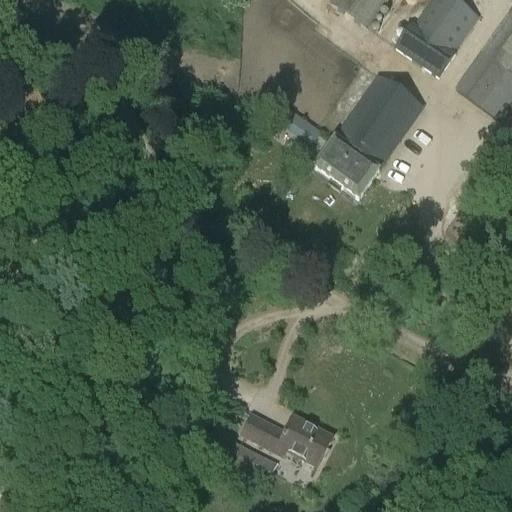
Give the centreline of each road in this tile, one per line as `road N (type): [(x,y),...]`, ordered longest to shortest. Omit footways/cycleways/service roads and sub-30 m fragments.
road 1 (track): [(0,44),(103,81),(165,185),(235,240),(411,341),(511,379)]
road 2 (track): [(317,290),(237,326),(196,356),(148,411),(121,466),(112,511)]
road 3 (track): [(511,344),(434,249),(428,230),(431,209),(478,139),(511,119)]
road 4 (track): [(0,409),(93,511)]
